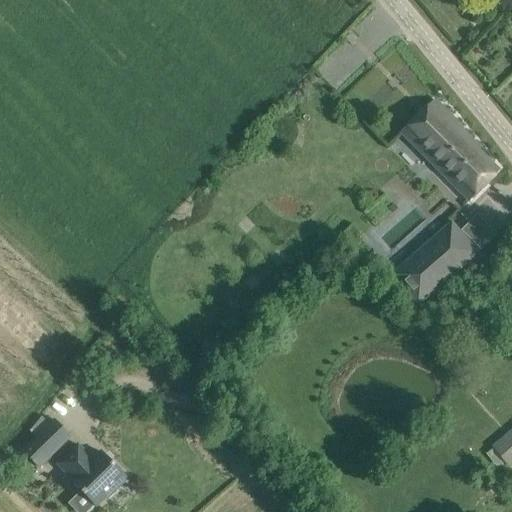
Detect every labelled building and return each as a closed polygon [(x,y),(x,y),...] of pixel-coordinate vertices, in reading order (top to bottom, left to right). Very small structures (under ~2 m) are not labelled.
[(457,122),(436,99),(401,132),(469,201),(499,170),(478,150),(480,148),(456,123),(457,122)] [(479,252),(452,222),(391,275),(418,305),(479,252)] [(53,417),(20,450),(38,469),(72,435),(53,417)] [(511,430),(493,447),(509,466),(511,463),(511,430)] [(78,443),(57,463),(70,477),(68,479),(96,507),(129,477),(102,447),(91,457),(78,443)]
